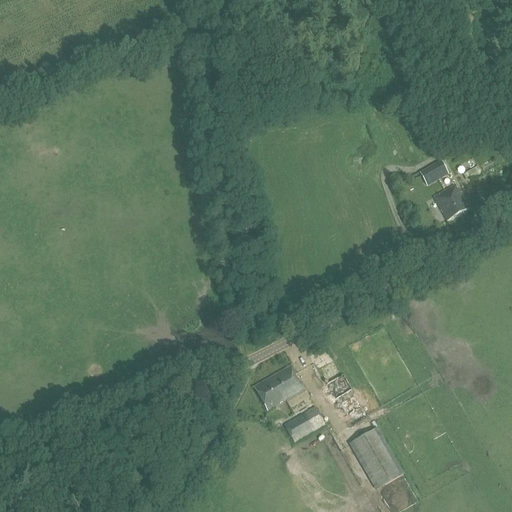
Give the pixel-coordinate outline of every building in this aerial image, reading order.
[(499,160),(485,165),(488,174),(503,168),(499,160)] [(448,175),(443,165),(432,171),(438,181),(448,175)] [(467,174),(471,180),(482,174),(478,168),(467,174)] [(427,187),(438,181),(432,171),(422,177),(427,187)] [(445,193),(457,214),(468,208),(456,187),(445,193)] [(434,199),(446,220),(457,214),(445,193),(434,199)] [(328,350),(313,357),(317,365),(332,357),(328,350)] [(253,388),(267,411),(305,390),(300,381),(298,381),(296,376),(297,376),(291,366),(253,388)] [(351,426),(367,419),(345,371),(329,379),(351,426)] [(304,401),(312,399),(310,392),(302,394),(304,401)] [(306,401),(300,404),(303,410),(309,407),(306,401)] [(283,425),(294,443),(325,426),(315,407),(283,425)] [(378,429),(350,445),(376,492),(405,476),(378,429)] [(327,453),(309,459),(312,467),(329,462),(327,453)]
